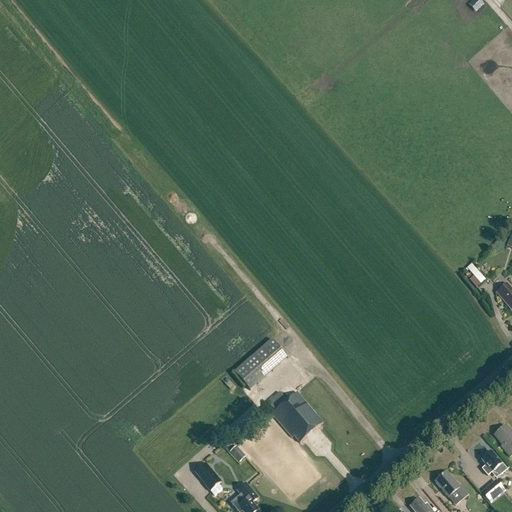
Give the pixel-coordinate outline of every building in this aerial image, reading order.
[(474,12),(483,6),(478,0),(475,0),(469,5),(474,12)] [(482,279),(470,266),(465,270),(477,284),(482,279)] [(511,311),(511,292),(506,285),(496,294),(511,312),(511,311)] [(234,374),(250,392),(288,359),(272,341),(234,374)] [(297,394),(287,402),(280,394),(268,404),(275,413),(272,415),(292,439),(294,438),(300,445),(323,424),(297,394)] [(511,456),(511,434),(505,427),(494,437),(502,447),(501,448),(510,459),(511,456)] [(228,453),(238,463),(244,457),(235,447),(228,453)] [(482,470),(488,477),(492,473),(492,474),(495,471),(499,477),(507,471),(502,465),(501,465),(491,453),(481,461),(486,467),(482,470)] [(221,483),(205,465),(195,474),(204,486),(210,493),(214,498),(222,490),(218,486),(221,483)] [(455,493),(462,501),(468,496),(461,487),(459,488),(447,473),(435,483),(448,499),(455,493)] [(497,483),(483,495),(490,504),(504,492),(497,483)] [(237,511),(257,511),(258,511),(252,504),(258,500),(246,485),(237,492),(241,497),(232,506),(237,511)] [(431,511),(429,509),(427,510),(419,501),(410,508),(413,511),(431,511)]
